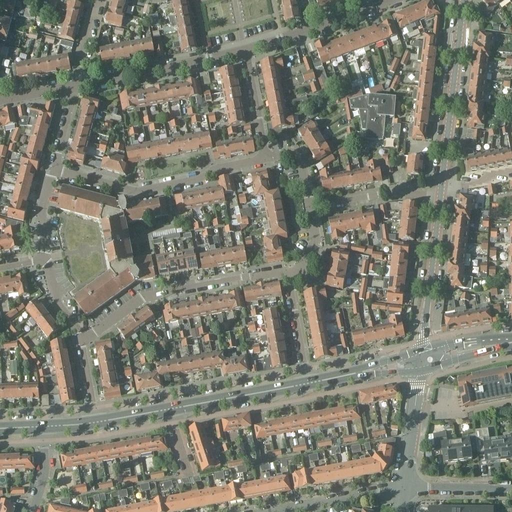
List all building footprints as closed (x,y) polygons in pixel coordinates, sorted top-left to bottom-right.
[(10,0),(0,0),(0,1),(0,6),(2,7),(1,10),(14,13),(17,2),(10,0)] [(132,11),(133,6),(112,0),(109,12),(124,16),(126,9),(132,11)] [(147,0),(145,0),(143,9),(149,10),(150,6),(151,1),(147,0)] [(172,0),(174,12),(190,9),(188,0),(179,0),(178,0),(177,0),(172,0)] [(300,10),(297,0),(292,0),(282,2),(284,12),(300,10)] [(316,0),(319,9),(329,6),(327,0),(316,0)] [(499,5),(494,0),(480,0),(486,8),(483,10),(487,16),(494,11),(493,10),(499,5)] [(435,19),(433,35),(438,35),(440,20),(438,17),(440,16),(436,6),(434,7),(432,1),(423,4),(431,21),(435,19)] [(64,3),(62,10),(64,11),(67,12),(82,15),(83,13),(82,13),(84,6),(68,2),(68,4),(64,3)] [(423,4),(414,8),(420,22),(425,19),(427,23),(431,21),(423,4)] [(415,24),(420,22),(414,8),(404,12),(411,29),(416,27),(415,24)] [(168,24),(192,19),(190,9),(174,12),(175,17),(167,18),(168,24)] [(37,13),(25,10),(23,18),(34,21),(37,13)] [(291,22),(295,21),(301,20),(300,10),(284,12),(286,23),(289,22),(289,23),(291,22)] [(63,17),(63,20),(79,24),(81,18),(82,15),(67,12),(66,18),(63,17)] [(109,12),(106,22),(110,22),(109,24),(121,28),(124,16),(109,12)] [(404,12),(394,16),(400,30),(406,27),(409,34),(408,34),(410,38),(414,36),(413,33),(411,29),(404,12)] [(0,26),(9,29),(12,17),(0,14),(0,15),(0,26)] [(158,14),(148,17),(150,28),(160,26),(158,14)] [(59,21),(58,28),(63,29),(77,33),(78,30),(77,30),(79,24),(63,20),(61,19),(60,21),(59,21)] [(177,27),(178,33),(194,30),(192,19),(168,24),(169,25),(170,25),(171,29),(177,27)] [(393,22),(379,27),(386,46),(388,45),(387,41),(398,37),(393,22)] [(0,40),(5,42),(9,29),(0,26),(0,40)] [(379,27),(369,31),(375,45),(376,49),(383,46),(384,47),(386,46),(379,27)] [(59,35),(59,38),(74,42),(76,35),(77,35),(77,33),(63,29),(61,35),(59,35)] [(194,30),(178,33),(179,42),(195,39),(194,30)] [(368,47),(375,45),(369,31),(359,34),(364,49),(368,47)] [(479,32),(478,46),(493,48),(495,37),(485,36),(485,33),(479,32)] [(359,34),(347,39),(352,53),(360,51),(361,55),(366,53),(364,49),(359,34)] [(436,49),(438,35),(433,35),(425,34),(423,48),(436,49)] [(161,44),(159,36),(152,38),(154,46),(161,44)] [(152,39),(141,41),(144,56),(155,54),(152,39)] [(181,49),(182,54),(198,51),(195,39),(179,42),(174,43),(175,49),(175,50),(181,49)] [(342,57),(352,53),(347,39),(337,43),(342,57)] [(60,46),(72,49),(74,44),(62,41),(60,46)] [(134,58),(144,56),(141,41),(131,43),(134,58)] [(331,61),(326,47),(324,42),(322,43),(321,43),(320,43),(319,43),(318,43),(318,44),(317,45),(314,46),(322,65),(331,61)] [(131,43),(121,45),(124,60),(134,58),(131,43)] [(337,43),(326,47),(331,61),(342,57),(337,43)] [(110,47),(113,62),(124,60),(121,45),(118,46),(110,47)] [(474,45),(473,57),(489,58),(490,53),(490,48),(493,48),(478,46),(474,45)] [(158,58),(164,57),(162,46),(156,47),(158,58)] [(110,47),(96,50),(97,56),(100,55),(101,58),(102,64),(113,62),(110,47)] [(417,61),(421,61),(435,63),(436,49),(423,48),(419,47),(417,61)] [(68,54),(57,56),(60,72),(69,71),(70,70),(71,70),(69,64),(70,63),(69,61),(73,61),(72,55),(68,55),(68,54)] [(57,56),(47,58),(50,74),(60,72),(57,56)] [(473,57),(472,68),(492,71),(493,66),(488,65),(489,58),(473,57)] [(47,58),(36,60),(39,76),(50,74),(47,58)] [(307,72),(312,71),(308,58),(303,59),(307,72)] [(263,77),(279,74),(284,73),(282,59),(261,63),(263,77)] [(36,60),(26,62),(29,78),(39,76),(36,60)] [(433,75),(435,63),(421,61),(420,69),(416,68),(416,73),(433,75)] [(26,62),(16,64),(17,70),(18,76),(18,77),(19,80),(29,78),(26,62)] [(492,71),(472,68),(470,79),(486,81),(487,75),(491,75),(492,71)] [(229,69),(219,71),(220,78),(217,78),(218,83),(221,82),(237,80),(235,69),(229,70),(229,69)] [(323,69),(316,71),(322,92),(330,89),(323,69)] [(315,80),(312,71),(307,72),(295,76),(298,86),(315,80)] [(210,84),(208,73),(200,75),(202,86),(210,84)] [(416,82),(416,86),(432,88),(433,75),(416,73),(414,82),(416,82)] [(263,77),(265,88),(281,85),(279,74),(263,77)] [(335,76),(328,78),(332,88),(338,86),(335,76)] [(485,93),(486,81),(470,79),(469,91),(485,93)] [(221,82),(223,93),(239,91),(237,80),(221,82)] [(195,98),(201,97),(202,97),(199,81),(188,83),(191,99),(195,98)] [(191,99),(188,83),(176,85),(179,101),(191,99)] [(319,92),(316,83),(310,85),(313,94),(319,92)] [(176,85),(165,87),(168,103),(174,102),(175,105),(180,104),(179,101),(176,85)] [(265,88),(267,98),(283,95),(283,93),(287,93),(286,87),(282,88),(281,85),(265,88)] [(430,101),(432,88),(416,86),(415,91),(414,91),(413,99),(417,99),(430,101)] [(165,87),(154,89),(157,105),(168,103),(165,87)] [(154,89),(142,91),(145,107),(157,105),(154,89)] [(142,91),(131,93),(134,109),(135,113),(139,112),(138,109),(145,107),(142,91)] [(204,92),(205,98),(205,102),(206,102),(212,101),(210,91),(204,92)] [(241,101),(239,91),(223,93),(224,100),(220,101),(221,105),(241,101)] [(336,105),(342,103),(341,98),(339,91),(333,93),(336,105)] [(483,104),(485,93),(469,91),(467,102),(483,104)] [(134,109),(131,93),(120,96),(123,111),(134,109)] [(350,101),(356,99),(354,94),(341,98),(342,103),(344,102),(350,101)] [(267,98),(269,109),(285,106),(283,95),(267,98)] [(85,97),(82,106),(98,111),(100,99),(89,96),(88,98),(85,97)] [(208,113),(206,102),(205,102),(205,98),(201,99),(201,97),(195,98),(196,108),(198,115),(208,113)] [(351,111),(357,111),(361,129),(359,138),(366,139),(366,140),(380,142),(381,137),(384,138),(384,131),(385,131),(385,127),(386,116),(394,117),(395,110),(396,102),(396,98),(373,97),(363,97),(356,99),(350,101),(351,111)] [(310,99),(300,102),(302,108),(311,105),(310,99)] [(429,114),(430,101),(417,99),(415,113),(429,114)] [(243,113),(241,101),(221,105),(222,110),(226,109),(227,115),(243,113)] [(482,116),(483,104),(467,102),(466,114),(469,114),(482,116)] [(38,109),(33,128),(48,132),(49,129),(55,105),(47,103),(45,111),(38,109)] [(30,106),(17,109),(20,127),(28,128),(33,128),(38,109),(30,106)] [(82,106),(81,112),(79,118),(95,122),(98,111),(82,106)] [(269,109),(271,120),(293,115),(292,111),(286,113),(285,106),(269,109)] [(6,111),(2,112),(5,127),(17,125),(14,110),(6,111)] [(243,113),(227,115),(229,127),(245,124),(243,113)] [(415,113),(414,125),(427,126),(429,114),(415,113)] [(485,116),(482,116),(469,114),(467,128),(484,129),(485,116)] [(293,116),(293,115),(271,120),(273,130),(294,126),(292,116),(293,116)] [(79,118),(76,129),(92,133),(93,127),(95,122),(79,118)] [(137,119),(132,120),(130,128),(139,126),(137,119)] [(402,121),(394,120),(392,137),(400,138),(402,121)] [(318,132),(312,122),(298,131),(304,141),(318,132)] [(425,141),(427,126),(414,125),(410,124),(408,139),(425,141)] [(28,128),(27,131),(32,132),(31,137),(46,141),(48,132),(33,128),(28,128)] [(89,144),(92,133),(76,129),(74,139),(89,144)] [(198,130),(202,150),(212,148),(209,132),(201,134),(200,129),(198,130)] [(188,136),(191,152),(202,150),(198,130),(195,130),(196,134),(188,136)] [(476,140),(476,137),(477,131),(467,130),(467,139),(476,140)] [(325,143),(318,132),(304,141),(310,152),(325,143)] [(181,154),(191,152),(188,136),(180,137),(179,133),(177,134),(181,154)] [(167,140),(170,156),(181,154),(177,134),(174,134),(175,138),(167,140)] [(247,138),(243,139),(245,155),(248,155),(248,153),(255,152),(252,136),(246,137),(247,138)] [(29,137),(28,142),(29,143),(28,146),(43,150),(45,142),(46,141),(31,137),(29,137)] [(156,138),(160,158),(170,156),(167,140),(161,141),(160,137),(156,138)] [(146,144),(149,160),(160,158),(156,138),(154,139),(154,142),(146,144)] [(243,156),(245,155),(243,139),(239,140),(238,138),(234,139),(236,156),(243,154),(243,156)] [(89,144),(74,139),(71,151),(86,155),(89,144)] [(229,142),(225,143),(228,159),(230,158),(230,157),(236,156),(234,139),(228,140),(229,142)] [(135,142),(133,142),(134,148),(125,150),(129,164),(139,162),(135,142)] [(139,162),(149,160),(146,144),(138,145),(137,142),(135,142),(139,162)] [(225,159),(228,159),(225,143),(221,143),(221,142),(215,143),(216,152),(212,153),(214,160),(225,158),(225,159)] [(331,153),(325,143),(310,152),(317,162),(331,153)] [(110,155),(117,157),(120,145),(114,144),(113,150),(112,149),(110,155)] [(28,148),(26,156),(40,160),(43,152),(43,150),(28,146),(28,148)] [(504,166),(511,164),(511,158),(510,150),(504,151),(504,149),(501,150),(501,151),(504,166)] [(467,173),(477,171),(474,154),(474,151),(465,150),(464,156),(467,173)] [(71,161),(71,163),(83,166),(86,155),(71,151),(68,160),(71,161)] [(492,151),(492,153),(495,168),(504,166),(501,151),(495,152),(495,151),(492,151)] [(486,169),(495,168),(492,153),(486,154),(486,152),(483,153),(483,154),(486,169)] [(477,154),(474,154),(477,171),(486,169),(483,154),(477,156),(477,154)] [(100,169),(113,172),(117,157),(110,155),(108,161),(103,160),(100,169)] [(24,156),(21,168),(35,172),(37,172),(40,162),(40,160),(26,156),(24,156)] [(96,164),(95,167),(100,169),(103,160),(103,159),(95,157),(94,163),(96,164)] [(117,157),(113,172),(125,176),(128,166),(123,165),(124,163),(123,163),(124,159),(122,159),(117,157)] [(408,166),(425,168),(425,165),(423,165),(424,158),(409,157),(408,166)] [(329,167),(329,164),(326,160),(321,163),(323,167),(325,170),(329,167)] [(369,164),(373,183),(382,181),(378,162),(378,163),(378,162),(369,164)] [(363,185),(373,183),(369,164),(366,164),(367,168),(360,170),(363,185)] [(425,168),(408,166),(407,175),(422,177),(422,170),(425,170),(425,168)] [(21,168),(18,178),(33,181),(35,172),(21,168)] [(251,173),(253,185),(269,182),(266,170),(251,173)] [(355,187),(363,185),(360,170),(352,171),(355,187)] [(324,193),(336,190),(333,175),(332,171),(320,173),(324,193)] [(342,173),(345,188),(355,187),(352,171),(342,173)] [(336,190),(345,188),(342,173),(333,175),(336,190)] [(221,195),(224,195),(223,195),(235,193),(232,177),(218,180),(219,188),(221,195)] [(18,178),(16,187),(30,191),(33,181),(18,178)] [(269,182),(253,185),(255,197),(263,196),(271,194),(271,191),(269,182)] [(495,186),(488,187),(490,196),(496,195),(495,186)] [(16,187),(13,196),(28,200),(30,191),(16,187)] [(58,209),(57,209),(101,221),(116,223),(120,202),(116,201),(115,201),(115,202),(114,201),(65,188),(63,188),(58,209)] [(219,188),(208,190),(211,206),(225,203),(224,195),(221,195),(219,188)] [(208,190),(197,192),(200,208),(211,206),(208,190)] [(264,204),(260,205),(260,207),(281,203),(278,190),(271,191),(271,194),(263,196),(264,204)] [(197,192),(186,194),(189,210),(200,208),(197,192)] [(186,194),(175,196),(178,212),(189,210),(186,194)] [(460,194),(458,208),(474,210),(475,200),(468,199),(466,198),(466,195),(460,194)] [(9,195),(8,201),(12,202),(11,206),(25,210),(28,200),(13,196),(9,195)] [(120,202),(116,223),(126,225),(167,216),(164,199),(127,206),(126,206),(126,205),(124,202),(120,202)] [(281,203),(260,207),(261,210),(262,213),(266,213),(266,217),(283,214),(281,203)] [(403,203),(402,213),(419,215),(420,212),(418,212),(418,205),(403,203)] [(11,206),(7,218),(24,222),(27,210),(25,210),(11,206)] [(453,212),(455,213),(454,219),(470,220),(471,210),(474,211),(474,210),(458,208),(453,207),(453,208),(455,208),(455,212),(453,212)] [(241,210),(239,211),(240,218),(241,222),(248,221),(253,220),(251,208),(241,210)] [(373,212),(362,214),(365,231),(366,235),(377,233),(373,212)] [(399,212),(398,221),(401,222),(416,224),(417,216),(419,217),(419,215),(402,213),(399,212)] [(268,226),(264,226),(264,229),(285,225),(283,214),(266,217),(268,226)] [(362,214),(351,216),(354,232),(361,230),(361,231),(365,231),(362,214)] [(351,216),(340,218),(343,235),(346,234),(346,233),(354,232),(351,216)] [(340,218),(329,220),(333,241),(342,239),(341,235),(343,235),(340,218)] [(454,221),(452,230),(468,232),(470,220),(454,219),(454,221)] [(7,230),(4,230),(5,236),(8,251),(11,251),(14,250),(14,251),(19,250),(19,249),(20,249),(20,248),(21,248),(18,233),(22,232),(24,225),(6,220),(5,225),(6,226),(7,230)] [(116,223),(101,221),(104,240),(107,254),(107,253),(111,272),(124,263),(133,260),(126,225),(116,223)] [(401,222),(400,230),(417,232),(418,230),(416,229),(416,224),(401,222)] [(285,225),(264,229),(265,231),(269,230),(271,238),(279,237),(280,240),(288,238),(286,229),(285,225)] [(400,230),(399,239),(414,241),(415,234),(417,234),(417,232),(400,230)] [(452,230),(451,242),(467,244),(468,232),(452,230)] [(5,236),(0,236),(0,252),(8,251),(5,236)] [(271,238),(263,240),(265,252),(281,249),(280,240),(279,237),(271,238)] [(451,242),(450,253),(466,255),(466,250),(467,244),(451,242)] [(393,251),(392,255),(408,257),(410,245),(398,244),(394,243),(393,251)] [(205,253),(199,254),(202,270),(213,268),(209,247),(209,245),(203,246),(205,253)] [(214,246),(209,247),(213,268),(224,266),(222,250),(215,252),(214,246)] [(244,246),(233,248),(236,264),(247,262),(244,246)] [(233,248),(222,250),(224,266),(236,264),(233,248)] [(281,249),(265,252),(268,264),(283,261),(284,261),(281,249)] [(333,250),(331,262),(347,265),(350,253),(333,250)] [(194,251),(185,253),(188,271),(198,270),(194,251)] [(185,253),(175,255),(179,273),(188,271),(185,253)] [(450,253),(448,264),(464,266),(470,267),(470,261),(471,256),(470,256),(466,255),(450,253)] [(175,255),(166,257),(169,275),(179,273),(175,255)] [(392,255),(391,267),(407,269),(408,257),(392,255)] [(73,299),(73,300),(86,318),(135,283),(155,279),(151,257),(133,260),(124,263),(111,272),(73,299)] [(166,257),(156,259),(159,277),(169,275),(166,257)] [(331,262),(329,274),(345,277),(347,265),(331,262)] [(447,275),(447,276),(448,276),(450,276),(463,277),(464,266),(448,264),(448,269),(447,275)] [(370,265),(369,272),(378,274),(380,274),(381,267),(370,265)] [(391,267),(390,279),(405,281),(407,269),(391,267)] [(329,274),(326,286),(343,289),(344,282),(345,277),(329,274)] [(26,276),(15,278),(17,294),(18,294),(19,297),(29,295),(26,276)] [(450,276),(449,290),(455,291),(455,287),(472,289),(473,278),(470,278),(463,277),(450,276)] [(15,278),(4,280),(6,296),(17,294),(15,278)] [(385,278),(383,290),(384,290),(388,291),(404,293),(405,281),(390,279),(385,278)] [(279,282),(270,284),(273,303),(276,302),(275,298),(282,297),(281,291),(280,288),(279,282)] [(270,284),(261,286),(264,300),(270,299),(271,303),(273,303),(270,284)] [(261,286),(252,287),(255,306),(258,305),(257,302),(264,300),(261,286)] [(252,287),(243,289),(246,303),(252,302),(253,306),(255,306),(252,287)] [(360,287),(358,299),(364,300),(366,288),(360,287)] [(325,290),(303,293),(305,304),(323,301),(327,300),(325,290)] [(384,290),(383,296),(388,297),(387,303),(402,305),(402,302),(403,299),(404,293),(388,291),(384,290)] [(239,294),(230,295),(233,311),(245,309),(242,297),(240,297),(239,294)] [(230,295),(219,297),(222,313),(233,311),(230,295)] [(219,297),(208,300),(211,315),(222,313),(219,297)] [(208,300),(196,302),(199,318),(211,315),(208,300)] [(37,301),(25,310),(31,317),(45,307),(44,305),(42,307),(37,301)] [(323,301),(305,304),(308,316),(324,313),(322,304),(323,304),(323,301)] [(196,302),(185,304),(188,320),(199,318),(196,302)] [(21,304),(15,309),(19,313),(24,309),(21,304)] [(185,304),(174,306),(177,322),(177,326),(183,325),(182,321),(188,320),(185,304)] [(147,308),(139,314),(150,329),(152,327),(149,324),(151,323),(155,320),(153,316),(157,313),(151,306),(151,305),(147,308)] [(165,311),(163,312),(166,324),(177,322),(174,306),(164,308),(165,311)] [(45,307),(31,317),(37,325),(49,316),(45,311),(47,309),(45,307)] [(465,308),(454,310),(455,314),(457,330),(468,328),(466,312),(465,308)] [(487,308),(478,310),(481,326),(497,323),(496,317),(491,318),(489,308),(487,308)] [(14,310),(9,314),(12,318),(17,314),(14,310)] [(471,311),(466,312),(468,328),(481,326),(478,310),(471,311)] [(264,314),(262,314),(264,325),(280,322),(278,311),(271,312),(264,314)] [(324,313),(308,316),(310,327),(325,324),(324,313)] [(9,314),(4,318),(7,322),(12,318),(9,314)] [(139,314),(131,319),(140,331),(146,327),(148,330),(150,329),(139,314)] [(445,326),(441,326),(442,333),(448,332),(457,330),(455,314),(448,315),(444,316),(445,326)] [(49,316),(37,325),(41,331),(42,332),(56,322),(55,319),(52,321),(49,316)] [(400,318),(391,319),(395,338),(404,336),(400,317),(400,318)] [(131,319),(124,324),(135,340),(137,338),(135,335),(140,331),(131,319)] [(389,325),(382,326),(385,340),(395,338),(391,319),(390,320),(388,320),(389,325)] [(56,322),(42,332),(48,339),(60,331),(56,325),(58,323),(56,322)] [(280,322),(264,325),(267,336),(282,333),(280,322)] [(374,323),(371,324),(375,343),(385,340),(382,326),(375,328),(374,323)] [(12,324),(8,328),(12,333),(16,329),(12,324)] [(124,324),(117,329),(120,334),(126,341),(131,338),(133,341),(135,340),(124,324)] [(325,324),(310,327),(311,336),(312,339),(327,336),(325,324)] [(370,329),(362,330),(365,345),(375,343),(371,324),(369,324),(370,329)] [(16,329),(12,333),(16,338),(20,334),(16,329)] [(353,332),(352,333),(355,347),(365,345),(362,330),(353,332)] [(267,336),(260,337),(261,342),(267,341),(268,347),(284,344),(282,333),(267,336)] [(345,335),(340,336),(343,349),(348,348),(345,335)] [(327,336),(312,339),(314,350),(331,347),(331,343),(329,344),(327,336)] [(111,340),(95,343),(97,355),(113,352),(111,340)] [(65,341),(50,344),(52,354),(53,354),(67,351),(65,341)] [(28,344),(23,347),(27,352),(31,349),(28,344)] [(284,344),(268,347),(270,358),(286,355),(284,344)] [(331,347),(314,350),(316,361),(337,357),(335,347),(331,347)] [(52,354),(49,354),(51,365),(54,364),(69,361),(67,351),(53,354),(52,354)] [(113,352),(97,355),(99,366),(115,363),(113,352)] [(222,352),(211,354),(214,370),(222,368),(225,367),(223,360),(222,352)] [(34,353),(30,356),(34,361),(38,358),(34,353)] [(211,354),(200,356),(202,372),(214,370),(211,354)] [(225,367),(222,368),(224,377),(237,375),(233,354),(228,355),(229,359),(223,360),(225,367)] [(236,354),(233,354),(237,375),(250,372),(247,356),(236,358),(236,354)] [(270,358),(264,359),(266,371),(272,370),(282,368),(288,367),(286,355),(270,358)] [(200,356),(188,358),(191,374),(202,372),(200,356)] [(38,358),(34,361),(38,367),(42,364),(38,358)] [(188,358),(177,360),(180,376),(191,374),(188,358)] [(171,361),(166,362),(169,378),(180,376),(177,360),(171,361)] [(69,361),(54,364),(56,374),(71,371),(69,361)] [(159,363),(155,364),(156,366),(156,372),(157,373),(158,380),(162,379),(169,378),(166,362),(159,363)] [(115,363),(99,366),(101,378),(117,375),(116,367),(115,363)] [(511,368),(508,370),(457,380),(459,390),(458,390),(458,391),(460,397),(461,397),(463,408),(466,407),(511,398),(511,368)] [(144,375),(134,377),(137,393),(150,391),(147,370),(144,371),(144,375)] [(149,370),(147,370),(150,391),(163,388),(162,379),(158,380),(157,373),(150,374),(149,370)] [(71,371),(56,374),(58,384),(73,381),(71,371)] [(117,375),(101,378),(103,389),(119,386),(117,375)] [(73,381),(58,384),(60,393),(75,391),(73,381)] [(38,384),(30,385),(30,402),(32,402),(32,400),(39,399),(38,384)] [(20,385),(11,386),(12,403),(14,403),(14,400),(21,400),(20,385)] [(30,385),(20,385),(21,400),(27,400),(27,402),(30,402),(30,385)] [(398,385),(385,388),(388,401),(401,398),(400,395),(398,385)] [(11,386),(2,386),(3,401),(9,401),(9,403),(12,403),(11,386)] [(119,386),(103,389),(105,401),(121,398),(119,386)] [(385,388),(372,390),(375,404),(388,401),(385,388)] [(372,390),(359,393),(362,407),(375,404),(372,390)] [(75,391),(60,393),(62,405),(65,405),(77,402),(75,391)] [(358,406),(345,409),(347,421),(360,419),(358,406)] [(345,409),(331,411),(334,424),(347,421),(345,409)] [(331,411),(319,414),(322,426),(334,424),(331,411)] [(319,414),(306,416),(309,429),(322,426),(319,414)] [(249,415),(236,417),(238,430),(244,429),(251,428),(249,415)] [(306,416),(294,419),(296,431),(309,429),(306,416)] [(236,417),(222,420),(225,432),(238,430),(236,417)] [(294,419),(281,421),(283,434),(296,431),(294,419)] [(281,421),(268,423),(270,436),(283,434),(281,421)] [(268,423),(255,426),(258,439),(270,436),(268,423)] [(202,425),(189,429),(192,440),(206,436),(204,430),(208,428),(207,424),(202,425)] [(378,426),(371,429),(372,432),(372,437),(380,436),(379,431),(378,426)] [(488,429),(475,431),(476,435),(478,452),(478,450),(485,450),(485,452),(486,464),(500,462),(498,444),(497,438),(489,439),(489,438),(488,433),(488,429)] [(446,433),(433,435),(434,444),(435,452),(436,452),(435,447),(442,446),(442,451),(444,463),(458,462),(455,442),(448,443),(447,443),(446,433)] [(455,437),(455,442),(458,462),(472,460),(471,453),(470,448),(477,447),(477,451),(478,452),(476,435),(463,436),(463,441),(455,442),(455,437)] [(511,435),(505,437),(497,438),(498,444),(500,462),(511,460),(511,435)] [(206,436),(192,440),(196,450),(213,445),(213,444),(212,440),(208,441),(206,436)] [(165,437),(152,439),(154,452),(167,450),(165,437)] [(305,438),(298,440),(300,447),(306,446),(305,438)] [(152,439),(139,441),(141,454),(154,452),(152,439)] [(379,447),(378,454),(391,463),(394,450),(395,440),(391,440),(383,441),(382,444),(381,448),(379,447)] [(139,441),(125,444),(128,457),(141,454),(139,441)] [(125,444),(113,446),(116,459),(128,457),(125,444)] [(213,445),(196,450),(199,461),(213,457),(211,451),(215,450),(213,445)] [(113,446),(101,448),(103,461),(116,459),(113,446)] [(101,448),(88,451),(90,464),(103,461),(101,448)] [(88,451),(75,453),(77,466),(90,464),(88,451)] [(61,455),(64,468),(77,466),(75,453),(61,455)] [(378,454),(373,460),(376,475),(380,474),(381,474),(392,464),(391,463),(378,454)] [(34,455),(20,456),(21,469),(34,468),(34,455)] [(20,456),(6,457),(6,470),(14,469),(21,469),(20,456)] [(213,457),(199,461),(203,472),(221,466),(219,460),(214,462),(213,457)] [(361,457),(360,458),(361,460),(361,462),(364,477),(376,475),(373,460),(366,461),(365,458),(364,457),(361,457)] [(361,462),(350,464),(353,479),(364,477),(361,462)] [(350,464),(339,466),(342,481),(353,479),(350,464)] [(339,466),(327,468),(330,483),(342,481),(339,466)] [(327,468),(316,471),(319,485),(330,483),(327,468)] [(316,471),(304,473),(307,488),(315,487),(315,486),(319,485),(316,471)] [(267,480),(265,481),(267,495),(279,493),(276,479),(272,479),(272,478),(270,478),(269,473),(265,474),(267,480)] [(297,475),(293,475),(296,490),(300,489),(307,488),(304,473),(297,474),(297,475)] [(278,478),(276,479),(279,493),(290,491),(287,476),(283,477),(282,474),(277,475),(278,478)] [(265,481),(253,483),(256,497),(267,495),(265,481)] [(253,483),(242,485),(245,499),(256,497),(253,483)] [(242,485),(230,487),(233,502),(244,500),(245,499),(242,485)] [(81,486),(70,489),(71,496),(82,493),(81,486)] [(230,487),(219,490),(222,504),(229,502),(229,503),(233,502),(230,487)] [(219,490),(208,492),(211,506),(222,504),(219,490)] [(208,492),(196,494),(199,508),(202,508),(211,506),(208,492)] [(196,494),(185,496),(188,510),(197,509),(199,508),(196,494)] [(185,496),(174,498),(177,511),(179,511),(188,510),(185,496)] [(177,511),(174,498),(162,501),(164,511),(177,511)] [(64,509),(62,511),(78,511),(70,510),(71,507),(69,506),(70,499),(66,500),(64,509)] [(0,500),(0,511),(13,511),(15,506),(9,504),(10,503),(2,501),(0,500)] [(50,506),(49,511),(62,511),(64,509),(66,500),(61,501),(60,504),(60,508),(50,506)] [(152,501),(150,502),(151,502),(152,511),(164,511),(162,501),(162,500),(152,502),(152,501)] [(120,509),(117,509),(117,511),(129,511),(128,507),(126,507),(125,501),(121,502),(122,507),(120,507),(120,509)] [(142,504),(139,505),(140,511),(152,511),(151,502),(148,503),(147,501),(142,502),(142,504)]
